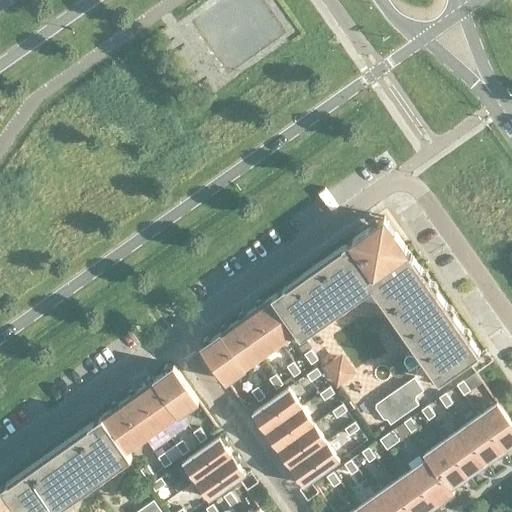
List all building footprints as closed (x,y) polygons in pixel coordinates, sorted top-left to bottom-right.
[(275,293),(274,294),(303,335),(316,326),(315,324),(314,324),(312,321),(322,314),(326,319),(340,310),(338,308),(336,304),(346,297),(349,303),(351,301),(352,302),(356,302),(361,299),(380,302),(384,307),(388,308),(439,380),(481,351),(480,351),(481,351),(480,349),(479,350),(472,339),(471,338),(471,337),(469,339),(466,342),(459,332),(464,328),(464,327),(463,326),(456,316),(456,315),(455,314),(454,314),(452,315),(452,316),(449,318),(442,308),(447,304),(448,304),(447,302),(446,303),(439,292),(438,290),(438,291),(438,290),(436,292),(432,294),(425,285),(431,281),(431,280),(430,279),(422,269),(423,268),(422,267),(421,267),(414,257),(413,255),(412,255),(407,247),(407,246),(406,245),(396,231),(395,232),(387,238),(376,236),(371,228),(370,227),(356,236),(354,237),(354,238),(346,244),(346,243),(346,244),(345,243),(344,244),(344,245),(334,252),(332,253),(322,260),(320,261),(321,261),(310,269),(310,268),(309,269),(309,270),(298,277),(298,276),(297,278),(275,293)] [(303,335),(274,294),(273,294),(274,294),(265,301),(263,299),(261,298),(257,302),(256,304),(257,306),(256,306),(281,342),(298,330),(302,336),(303,335)] [(281,342),(256,306),(255,307),(247,313),(246,311),(243,311),(239,314),(238,316),(240,318),(239,319),(239,318),(238,319),(263,354),(281,342)] [(263,354),(238,319),(237,319),(238,320),(229,326),(228,324),(226,323),(221,326),(221,329),(222,331),(221,331),(246,367),(263,354)] [(246,367),(221,331),(220,332),(212,338),(210,336),(208,336),(204,339),(203,341),(204,343),(202,345),(227,380),(246,367)] [(305,353),(312,363),(319,358),(312,348),(305,353)] [(287,365),(294,375),(301,370),(294,360),(287,365)] [(157,376),(156,377),(181,412),(200,399),(175,364),(172,366),(171,364),(169,363),(164,366),(164,369),(165,371),(157,377),(157,376)] [(317,366),(307,373),(312,380),(322,373),(317,366)] [(270,377),(277,388),(283,383),(276,373),(270,377)] [(139,389),(138,389),(163,425),(181,412),(156,377),(155,377),(155,378),(154,376),(151,376),(147,379),(146,381),(148,383),(139,389)] [(415,376),(408,381),(411,386),(418,380),(415,376)] [(465,394),(471,389),(464,379),(458,384),(465,394)] [(421,385),(418,380),(411,386),(414,390),(421,385)] [(417,395),(414,390),(411,386),(408,381),(377,403),(376,407),(384,418),(388,418),(388,419),(395,414),(402,409),(409,404),(416,399),(417,395)] [(252,390),(259,400),(266,395),(259,385),(252,390)] [(325,399),(335,392),(331,385),(321,392),(325,399)] [(424,389),(421,385),(414,390),(417,395),(424,389)] [(302,405),(289,386),(254,411),(254,412),(255,413),(256,413),(254,415),(253,417),(256,421),(259,422),(261,421),(267,429),(266,429),(267,430),(302,405)] [(121,401),(121,402),(146,437),(163,425),(138,389),(137,390),(138,390),(137,391),(136,389),(133,388),(129,391),(129,394),(130,396),(121,402),(121,401)] [(446,392),(440,396),(447,406),(454,402),(446,392)] [(419,403),(416,399),(409,404),(412,408),(419,403)] [(103,414),(132,456),(133,455),(129,449),(146,437),(121,402),(120,402),(120,403),(119,403),(118,401),(116,401),(111,404),(111,406),(112,408),(103,414)] [(511,421),(498,401),(479,414),(504,450),(505,450),(505,449),(511,443),(511,421)] [(348,409),(343,403),(333,410),(338,416),(348,409)] [(412,408),(409,404),(402,409),(405,413),(412,408)] [(429,419),(436,414),(429,404),(422,409),(429,419)] [(315,423),(302,405),(267,430),(267,431),(268,430),(268,431),(266,432),(266,435),(269,439),(271,440),(273,438),(279,447),(279,448),(315,423)] [(405,413),(402,409),(395,414),(398,418),(405,413)] [(132,456),(103,414),(102,415),(102,416),(92,423),(92,422),(92,423),(91,422),(90,423),(90,424),(80,431),(78,432),(68,439),(66,440),(67,440),(56,448),(56,447),(55,448),(55,449),(44,456),(44,455),(43,456),(43,457),(33,464),(32,464),(31,465),(21,472),(19,473),(20,473),(9,481),(9,480),(7,481),(8,482),(0,487),(0,511),(58,511),(60,511),(60,507),(62,505),(58,500),(68,493),(71,496),(70,496),(72,498),(97,480),(96,478),(93,475),(103,468),(107,473),(109,472),(105,466),(115,460),(118,463),(117,463),(119,465),(132,456)] [(398,418),(395,414),(388,419),(391,423),(398,418)] [(504,450),(479,414),(461,427),(487,462),(495,456),(497,458),(499,458),(503,455),(504,452),(503,451),(503,450),(504,451),(504,450)] [(412,431),(418,427),(411,416),(405,421),(412,431)] [(360,427),(355,420),(345,427),(350,434),(360,427)] [(327,440),(315,423),(279,448),(280,448),(280,449),(279,450),(278,452),(281,457),(284,457),(286,456),(291,464),(291,465),(292,465),(327,440)] [(193,430),(200,441),(207,436),(200,426),(193,430)] [(487,462),(461,427),(444,439),(469,475),(470,474),(469,474),(478,468),(479,470),(481,470),(486,467),(486,465),(485,463),(486,463),(487,462)] [(393,429),(387,433),(394,443),(400,439),(393,429)] [(394,443),(387,433),(380,438),(387,448),(394,443)] [(184,460),(197,479),(233,454),(233,453),(232,453),(226,445),(228,444),(229,441),(226,437),(223,436),(221,438),(221,437),(220,435),(220,436),(220,435),(184,460)] [(176,443),(183,453),(190,449),(183,439),(176,443)] [(469,475),(444,439),(426,452),(454,492),(455,491),(452,486),(460,481),(461,482),(464,483),(468,480),(469,477),(467,475),(468,475),(469,475)] [(341,459),(327,440),(292,465),(292,466),(293,466),(291,468),(291,470),(294,474),(296,475),(298,474),(304,482),(305,484),(305,483),(305,484),(341,459)] [(369,446),(363,450),(370,460),(376,456),(369,446)] [(158,456),(165,466),(171,461),(164,451),(158,456)] [(454,492),(426,452),(425,452),(428,457),(411,468),(437,504),(437,503),(438,503),(439,505),(441,505),(446,502),(446,499),(445,498),(453,492),(454,492)] [(234,454),(233,454),(197,479),(211,498),(246,473),(246,472),(245,471),(239,462),(241,461),(241,459),(238,454),(235,454),(234,455),(233,455),(234,454)] [(352,472),(359,468),(352,458),(345,462),(352,472)] [(140,468),(147,478),(154,474),(146,464),(140,468)] [(437,504),(411,468),(394,481),(415,511),(428,511),(429,511),(427,510),(436,504),(436,505),(437,504)] [(334,470),(327,475),(334,485),(341,481),(334,470)] [(163,475),(153,482),(157,489),(168,482),(163,475)] [(415,511),(394,481),(376,493),(389,511),(415,511)] [(231,505),(238,501),(231,491),(224,495),(231,505)] [(389,511),(376,493),(358,506),(362,511),(389,511)] [(163,511),(154,498),(134,511),(163,511)] [(209,511),(219,511),(213,503),(207,508),(209,511)]
